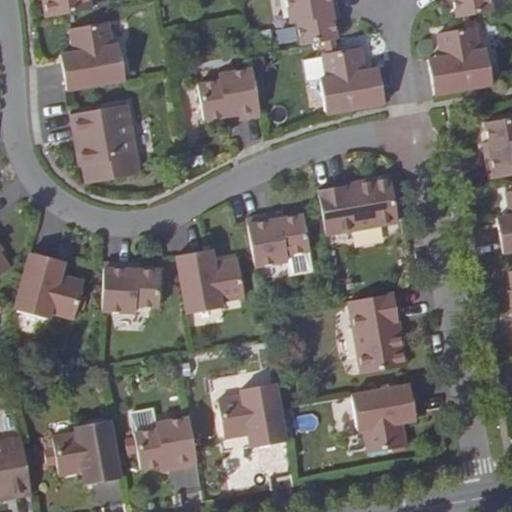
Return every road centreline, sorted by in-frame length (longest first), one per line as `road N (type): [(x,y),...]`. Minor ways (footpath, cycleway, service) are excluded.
road 1 (residential): [(4,0),(11,140),(24,174),(52,203),(93,225),(130,228),(291,153),(358,135),(411,141)]
road 2 (residential): [(411,141),(427,166),(482,497)]
road 3 (residential): [(411,141),(390,0)]
